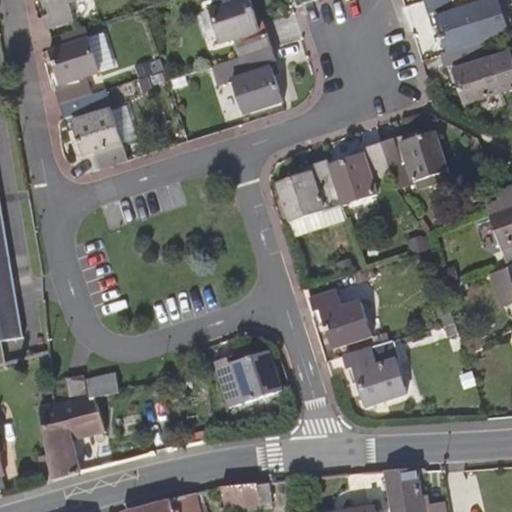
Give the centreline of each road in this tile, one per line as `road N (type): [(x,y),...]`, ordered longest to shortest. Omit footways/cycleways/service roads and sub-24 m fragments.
road 1 (residential): [(50,206),(72,315),(97,347),(141,349),(280,305)]
road 2 (tertiary): [(328,455),(187,471),(36,511)]
road 3 (residential): [(9,0),(50,206)]
road 4 (residential): [(231,150),(50,206)]
road 5 (residential): [(333,32),(381,16),(406,92),(355,110)]
road 6 (tertiary): [(511,444),(328,455)]
road 7 (residential): [(280,305),(231,150)]
road 8 (residential): [(328,455),(280,305)]
road 9 (residential): [(355,110),(231,150)]
